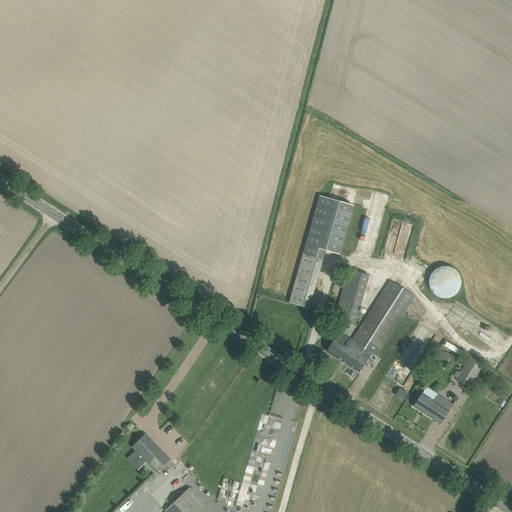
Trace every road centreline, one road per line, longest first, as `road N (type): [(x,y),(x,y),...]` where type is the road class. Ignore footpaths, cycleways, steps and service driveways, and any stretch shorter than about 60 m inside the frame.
road 1 (tertiary): [(511,511),(54,211)]
road 2 (track): [(511,338),(495,361),(484,360),(409,285)]
road 3 (track): [(320,386),(278,511)]
